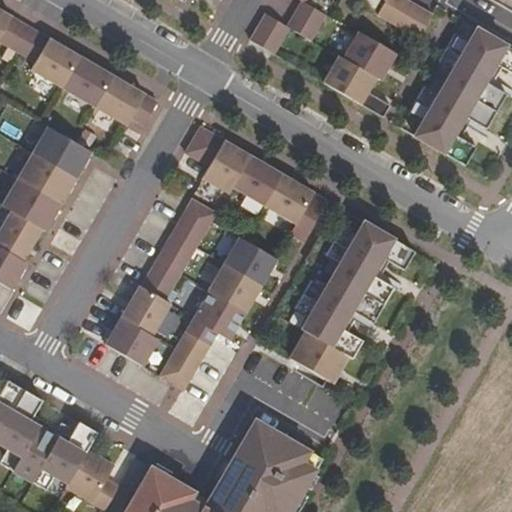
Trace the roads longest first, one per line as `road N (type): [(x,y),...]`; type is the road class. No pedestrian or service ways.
road 1 (residential): [(42,362),(204,458),(247,383),(332,430)]
road 2 (residential): [(205,74),(469,229),(501,234),(511,226)]
road 3 (residential): [(42,362),(205,74)]
road 4 (residential): [(79,0),(205,74)]
